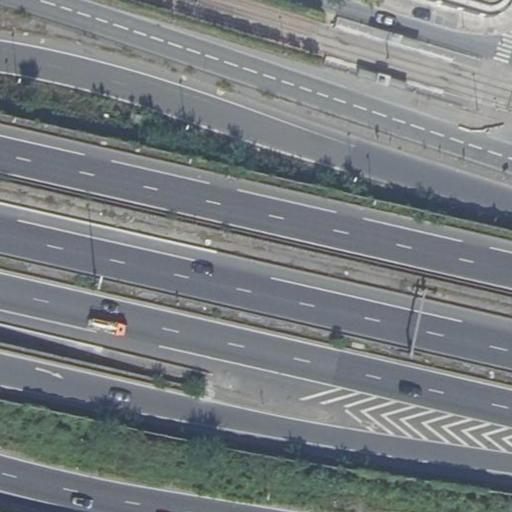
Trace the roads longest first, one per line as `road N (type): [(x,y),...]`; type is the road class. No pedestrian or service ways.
road 1 (motorway): [(511,202),(62,65),(0,54)]
road 2 (motorway): [(0,293),(511,414)]
road 3 (motorway): [(511,356),(0,237)]
road 4 (motorway): [(511,273),(0,156)]
road 5 (motorway): [(0,371),(359,442),(511,462)]
road 6 (primary): [(511,159),(31,0)]
road 7 (residential): [(511,57),(310,0)]
road 8 (motorway): [(0,480),(158,511)]
